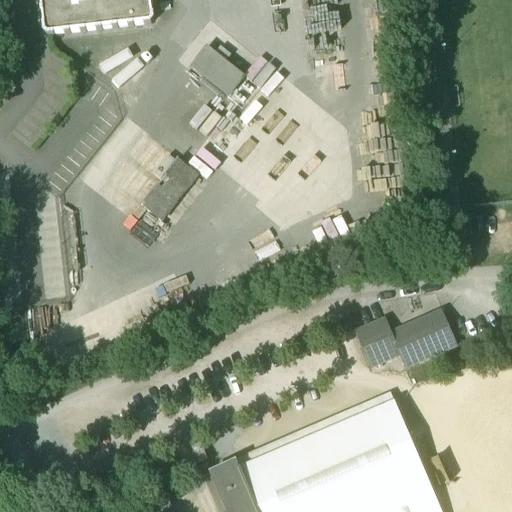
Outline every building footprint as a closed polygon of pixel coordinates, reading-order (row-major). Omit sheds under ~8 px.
[(40,0),(41,0),(42,9),(41,10),(41,15),(43,16),(44,25),(43,26),(44,35),(48,38),(54,37),(55,36),(64,35),(65,36),(70,35),(71,34),(80,33),(81,34),(86,33),(87,32),(96,31),(97,32),(102,31),(103,30),(112,29),(113,30),(118,30),(119,28),(128,27),(129,28),(134,28),(135,27),(144,26),(145,26),(151,26),(154,22),(154,16),(153,15),(152,6),(152,5),(151,0),(40,0)] [(249,83),(206,49),(189,68),(233,103),(249,83)] [(182,156),(138,213),(159,231),(205,175),(182,156)] [(440,316),(390,339),(399,359),(405,373),(455,350),(440,316)] [(383,323),(352,337),(369,373),(399,359),(390,339),(383,323)] [(437,511),(389,403),(213,482),(225,511),(437,511)] [(171,511),(166,498),(141,509),(142,511),(171,511)]
